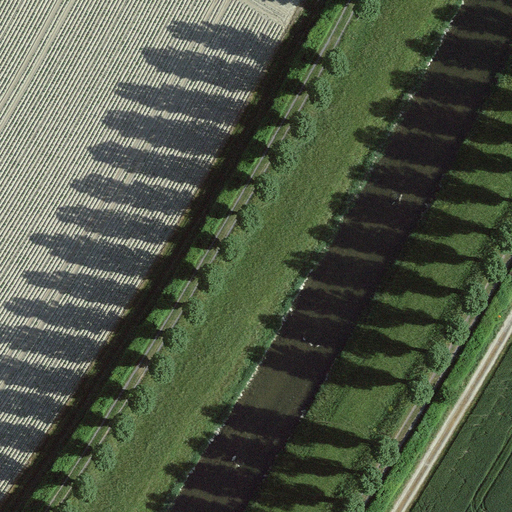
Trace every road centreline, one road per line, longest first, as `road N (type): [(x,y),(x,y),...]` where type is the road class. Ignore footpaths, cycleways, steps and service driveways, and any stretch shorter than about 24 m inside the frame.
road 1 (track): [(39,511),(281,138),(352,0)]
road 2 (track): [(0,461),(285,0)]
road 3 (track): [(511,253),(356,511)]
road 4 (track): [(511,324),(399,511)]
